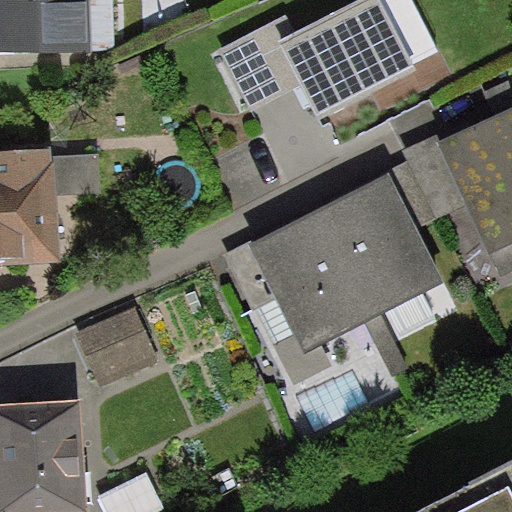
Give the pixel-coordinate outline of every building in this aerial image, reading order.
[(0,0),(0,57),(90,54),(87,0),(0,0)] [(369,0),(296,36),(278,46),(299,87),(318,124),(416,75),(378,0),(369,0)] [(296,36),(287,17),(219,52),(250,112),(299,87),(278,46),(296,36)] [(511,112),(472,130),(436,146),(490,256),(494,255),(502,276),(511,271),(511,112)] [(436,146),(472,130),(469,122),(403,153),(408,163),(388,172),(390,178),(415,230),(464,207),(436,146)] [(51,153),(0,155),(0,270),(60,267),(55,165),(51,165),(51,153)] [(390,178),(321,213),(376,321),(445,285),(415,230),(390,178)] [(305,357),(376,321),(321,213),(263,242),(250,249),(276,300),(305,357)] [(250,249),(263,242),(261,238),(225,256),(254,311),(276,300),(250,249)] [(136,309),(77,335),(101,387),(159,361),(136,309)] [(87,511),(81,404),(0,408),(0,511),(87,511)] [(511,511),(511,472),(433,511),(511,511)]
